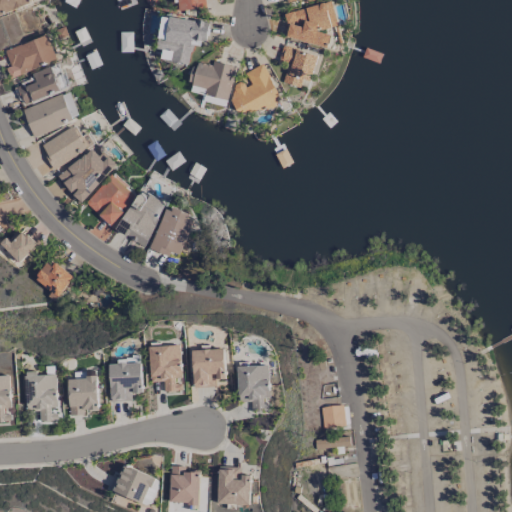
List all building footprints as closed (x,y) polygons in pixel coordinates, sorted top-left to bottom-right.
[(0,0),(0,14),(31,3),(30,0),(0,0)] [(176,0),(178,11),(205,8),(204,0),(176,0)] [(283,12),(286,23),(289,24),(286,36),(324,47),(328,46),(331,35),(337,26),(332,2),(283,12)] [(208,23),(162,15),(156,48),(172,51),(170,62),(187,65),(192,39),(205,42),(208,23)] [(9,77),(57,61),(48,35),(4,50),(9,66),(5,67),(9,77)] [(318,56),(282,45),(277,62),(287,65),(282,83),(300,88),(302,79),(310,81),(318,56)] [(190,92),(228,100),(235,66),(212,61),(211,65),(193,61),(189,83),(192,83),(190,92)] [(245,73),(249,81),(229,91),(241,113),(252,108),(255,114),(281,101),(262,64),(245,73)] [(16,81),(22,103),(60,93),(54,71),(16,81)] [(32,136),(80,119),(71,92),(22,109),(32,136)] [(40,144),(52,168),(94,148),(87,133),(80,137),(75,127),(40,144)] [(58,178),(80,202),(119,166),(104,151),(99,156),(91,147),(58,178)] [(86,204),(109,225),(135,196),(112,175),(86,204)] [(165,202),(136,190),(117,234),(146,246),(165,202)] [(166,207),(149,249),(168,257),(170,252),(179,255),(194,218),(166,207)] [(37,245),(21,227),(2,245),(18,263),(37,245)] [(47,296),(54,301),(73,279),(50,259),(34,277),(50,292),(47,296)] [(181,391),(179,345),(149,346),(149,382),(163,381),(163,391),(181,391)] [(191,350),(193,387),(214,386),(214,379),(224,379),(223,349),(191,350)] [(110,402),(133,401),(132,393),(142,393),(141,361),(116,361),(116,364),(109,364),(110,402)] [(236,367),(238,402),(251,401),(251,411),(269,410),(268,401),(269,401),(268,365),(236,367)] [(56,374),(36,375),(36,371),(24,372),(25,410),(38,410),(39,422),(57,421),(57,409),(56,374)] [(0,375),(0,419),(4,419),(3,408),(10,408),(9,375),(0,375)] [(68,415),(83,415),(83,410),(97,410),(96,378),(67,378),(68,415)] [(344,426),(343,406),(320,407),(321,427),(344,426)] [(314,449),(350,447),(349,437),(314,439),(314,449)] [(118,478),(113,476),(108,491),(149,506),(159,479),(122,465),(118,478)] [(169,503),(198,504),(199,472),(185,471),(185,466),(170,466),(169,503)] [(250,475),(238,475),(239,467),(218,466),(217,504),(249,505),(250,475)]
